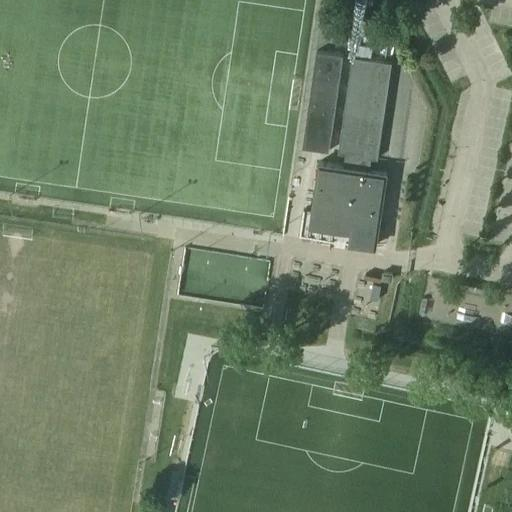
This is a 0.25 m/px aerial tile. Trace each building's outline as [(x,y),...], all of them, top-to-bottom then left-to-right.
[(344,55),(317,51),(303,148),(329,152),(344,55)] [(392,62),(353,56),(338,153),(345,154),(344,165),(320,162),(310,228),(361,235),(363,219),(380,222),(387,172),(370,169),(372,158),(378,159),(392,62)] [(392,281),(393,273),(383,271),(382,280),(392,281)] [(358,314),(379,317),(385,283),(363,280),(358,314)] [(181,489),(185,472),(178,470),(174,488),(181,489)]
